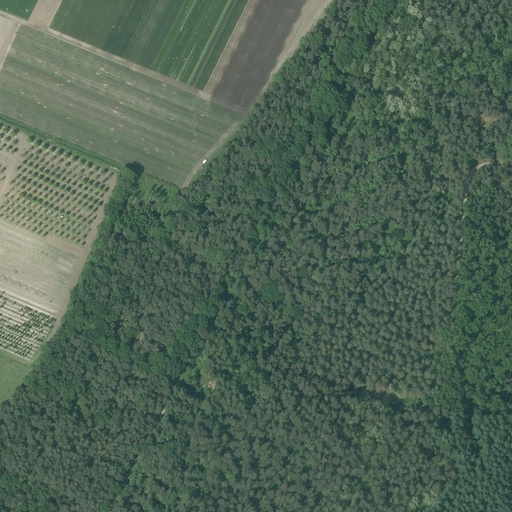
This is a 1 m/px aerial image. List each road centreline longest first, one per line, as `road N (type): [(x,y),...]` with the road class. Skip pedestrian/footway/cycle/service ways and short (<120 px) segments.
road 1 (track): [(431,511),(476,453),(451,325),(469,168)]
road 2 (track): [(221,290),(377,0)]
road 3 (track): [(0,12),(246,115)]
road 4 (track): [(221,290),(103,511)]
road 5 (track): [(339,0),(246,115)]
